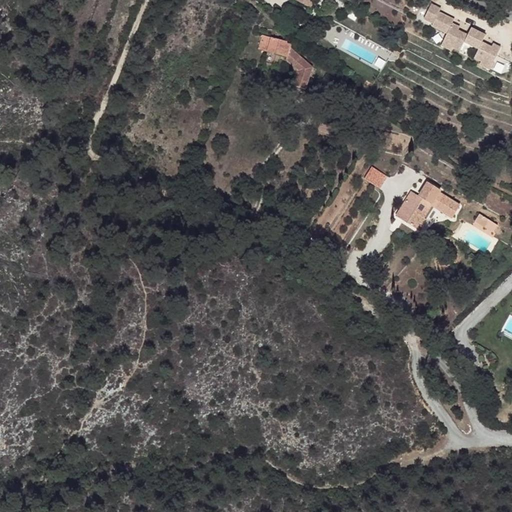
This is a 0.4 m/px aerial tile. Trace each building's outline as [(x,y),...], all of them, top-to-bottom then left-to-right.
[(490,68),(501,46),(493,43),(492,46),(482,41),(486,34),(471,27),(468,34),(458,29),(460,26),(452,22),(454,18),(440,11),(441,8),(431,3),(424,17),(433,22),(432,24),(447,32),(441,44),(451,49),(453,46),(460,50),(464,41),(479,48),(474,57),(481,60),(480,63),(490,68)] [(286,41),(264,35),(259,49),(287,58),(286,60),(298,71),(295,87),(306,89),(311,67),(289,47),(289,44),(286,43),(286,41)] [(372,167),(365,179),(380,189),(387,177),(372,167)] [(419,197),(412,192),(397,217),(419,231),(426,219),(424,218),(432,206),(451,218),(460,206),(440,194),(441,192),(428,183),(419,197)] [(488,219),(478,213),(474,221),(484,227),(488,219)] [(489,401),(482,407),(487,413),(494,408),(489,401)]
